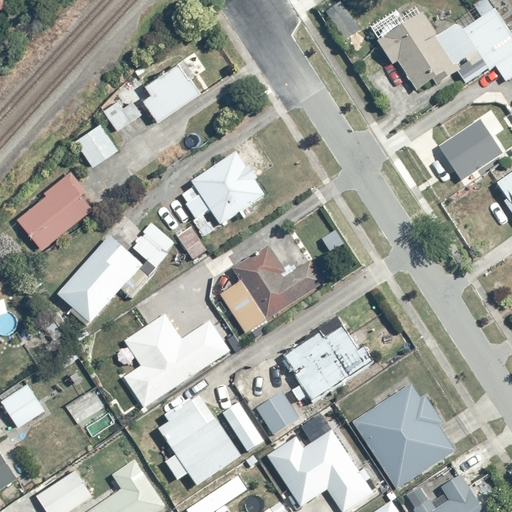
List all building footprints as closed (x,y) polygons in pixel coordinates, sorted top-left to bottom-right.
[(511,25),(501,8),(471,28),(465,19),(441,35),(418,0),(411,0),(375,25),(399,66),(404,63),(420,90),(451,72),(456,80),(465,75),(471,86),(499,69),(508,84),(511,81),(511,25)] [(201,92),(182,65),(148,89),(153,96),(145,101),(160,122),(201,92)] [(122,98),(104,111),(118,132),(142,114),(133,102),(127,106),(122,98)] [(120,150),(103,122),(76,139),(93,166),(120,150)] [(242,153),(196,182),(181,192),(201,224),(180,237),(196,262),(214,250),(206,238),(271,197),(242,153)] [(18,219),(42,250),(98,207),(71,173),(46,193),(48,196),(18,219)] [(511,175),(496,187),(507,203),(511,210),(511,175)] [(121,233),(63,293),(70,300),(44,327),(63,346),(74,335),(84,345),(96,334),(91,329),(127,292),(133,299),(154,277),(146,270),(152,264),(158,269),(171,255),(148,232),(135,246),(121,233)] [(245,282),(223,296),(249,336),(333,283),(316,257),(289,274),(272,248),(237,270),(245,282)] [(220,277),(209,260),(155,296),(170,318),(192,303),(188,298),(220,277)] [(183,340),(166,315),(127,341),(144,367),(126,378),(146,408),(232,351),(212,321),(183,340)] [(316,406),(377,363),(366,347),(363,349),(348,327),(332,338),(324,326),(283,355),(304,384),(295,390),(304,402),(311,398),(316,406)] [(32,382),(3,401),(20,426),(49,407),(32,382)] [(458,448),(442,425),(445,422),(427,396),(423,398),(412,382),(353,423),(400,489),(458,448)] [(300,419),(283,392),(256,409),(273,436),(300,419)] [(180,482),(192,474),(200,485),(243,456),(223,427),(201,394),(158,423),(173,446),(161,454),(180,482)] [(265,442),(240,402),(223,413),(248,452),(265,442)] [(310,431),(314,437),(302,445),(297,437),(268,456),(302,506),(328,489),(343,511),(346,511),(375,493),(331,428),(329,430),(324,421),(310,431)] [(0,494),(24,479),(3,446),(0,447),(0,494)] [(49,482),(52,486),(38,496),(34,490),(4,511),(42,511),(47,509),(48,511),(77,511),(99,496),(79,469),(65,480),(60,473),(49,482)] [(469,481),(464,474),(444,488),(453,500),(438,511),(420,486),(406,496),(416,511),(495,511),(473,478),(469,481)] [(289,511),(282,501),(264,511),(289,511)] [(399,511),(392,501),(374,511),(399,511)]
